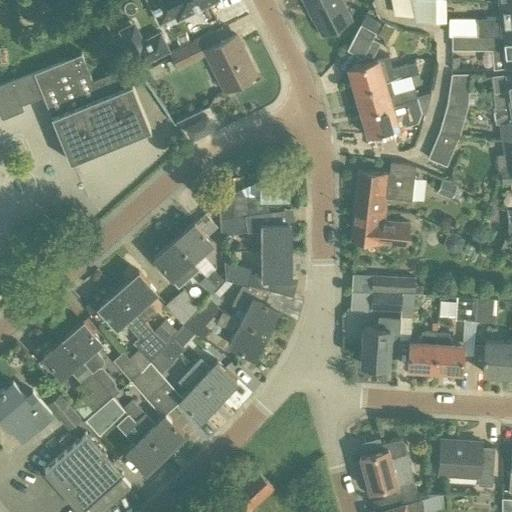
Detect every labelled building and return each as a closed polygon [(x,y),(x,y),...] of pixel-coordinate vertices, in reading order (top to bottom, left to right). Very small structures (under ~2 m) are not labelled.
[(178,20),(214,0),(148,0),(160,22),(175,15),(178,20)] [(351,18),(341,0),(304,0),(309,9),(311,8),(323,32),(351,18)] [(414,21),(435,21),(434,0),(411,0),(412,8),(414,21)] [(496,33),(511,31),(511,0),(498,0),(500,15),(477,17),(449,17),(449,34),(452,34),(481,33),(496,33)] [(388,39),(395,25),(383,20),(377,33),(388,39)] [(372,56),(379,41),(371,37),(375,30),(360,22),(347,47),(362,55),(364,52),(372,56)] [(137,66),(170,50),(160,29),(142,37),(132,42),(124,26),(119,28),(137,66)] [(452,34),(451,48),(491,48),(493,67),(511,64),(511,31),(496,33),(481,33),(452,34)] [(255,73),(235,33),(202,50),(196,38),(169,52),(177,67),(206,53),(223,88),(255,73)] [(81,51),(0,83),(0,111),(43,94),(70,159),(150,127),(124,64),(92,77),(81,51)] [(356,89),(404,75),(403,75),(418,71),(415,60),(392,67),(389,54),(378,57),(349,66),(356,89)] [(492,106),(511,103),(511,71),(505,72),(506,72),(491,74),(493,90),(492,91),(494,106),(492,106)] [(447,99),(467,102),(469,72),(451,72),(447,99)] [(363,111),(416,95),(413,83),(406,85),(404,75),(356,89),(363,111)] [(416,95),(363,111),(370,134),(398,126),(422,119),(431,91),(416,96),(416,95)] [(467,104),(467,102),(447,99),(447,102),(440,126),(460,129),(467,104)] [(503,137),(511,135),(511,103),(492,106),(494,123),(498,122),(500,136),(503,137)] [(191,136),(211,126),(206,115),(185,125),(191,136)] [(459,132),(460,129),(440,126),(439,129),(427,156),(446,164),(459,132)] [(499,168),(501,168),(511,166),(511,135),(503,137),(500,136),(502,152),(497,152),(499,168)] [(354,205),(386,209),(388,193),(411,195),(413,175),(414,164),(408,161),(390,160),(389,171),(358,167),(354,205)] [(511,166),(501,168),(503,181),(511,179),(511,206),(506,208),(508,220),(511,219),(511,166)] [(219,218),(270,210),(270,209),(268,209),(268,198),(288,197),(288,168),(258,168),(258,193),(245,193),(242,186),(231,192),(217,192),(219,218)] [(162,204),(141,225),(162,246),(183,226),(162,204)] [(385,220),(386,209),(354,205),(351,238),(382,241),(406,243),(408,222),(385,220)] [(261,249),(289,249),(289,222),(272,222),(270,210),(219,218),(221,233),(247,229),(261,229),(261,249)] [(191,258),(200,250),(211,240),(193,220),(173,238),(191,258)] [(171,277),(191,258),(173,238),(153,257),(171,277)] [(289,249),(261,249),(261,276),(290,276),(289,249)] [(225,277),(248,282),(251,267),(223,260),(225,276),(225,277)] [(212,267),(205,274),(216,285),(223,278),(212,267)] [(118,287),(136,307),(140,312),(146,306),(142,302),(155,290),(137,270),(118,287)] [(371,289),(414,291),(414,276),(372,273),(371,289)] [(210,292),(216,285),(205,274),(198,281),(210,292)] [(243,308),(238,317),(264,330),(278,300),(265,294),(268,287),(248,282),(247,284),(240,283),(230,302),(243,308)] [(190,315),(199,305),(183,286),(173,295),(190,315)] [(133,340),(139,346),(153,330),(138,313),(140,312),(136,307),(118,287),(97,305),(115,325),(123,318),(139,335),(133,340)] [(400,309),(401,291),(371,289),(369,307),(400,309)] [(216,305),(223,298),(218,294),(214,290),(211,293),(208,296),(216,305)] [(414,292),(401,291),(400,309),(400,314),(412,315),(414,292)] [(474,319),(475,294),(456,293),(455,318),(463,318),(462,342),(448,341),(449,330),(436,330),(434,367),(460,368),(461,352),(473,353),(475,319),(474,319)] [(474,319),(475,319),(494,320),(496,296),(475,294),(474,319)] [(183,323),(190,315),(173,295),(164,302),(182,323),(182,322),(183,323)] [(222,309),(217,317),(216,321),(228,327),(234,315),(222,309)] [(191,314),(190,315),(183,323),(195,331),(202,337),(209,327),(209,326),(191,314)] [(398,342),(399,316),(377,314),(377,326),(363,325),(361,362),(387,364),(388,342),(398,342)] [(177,329),(177,328),(165,317),(153,330),(165,342),(177,329)] [(251,355),(264,330),(238,317),(226,342),(251,355)] [(80,357),(100,340),(82,319),(61,336),(80,357)] [(195,331),(183,323),(182,322),(182,323),(177,328),(177,329),(165,342),(177,353),(185,346),(183,344),(195,331)] [(434,367),(436,330),(421,329),(420,339),(408,338),(406,365),(434,367)] [(139,346),(151,357),(165,342),(153,330),(139,346)] [(90,368),(80,357),(61,336),(41,354),(59,375),(69,367),(88,390),(82,396),(89,405),(80,412),(84,416),(112,393),(90,369),(90,368)] [(508,372),(510,338),(483,337),(482,370),(508,372)] [(161,371),(177,353),(165,342),(151,357),(140,369),(156,387),(166,378),(161,371)] [(130,378),(140,369),(123,349),(112,358),(130,378)] [(22,356),(21,373),(42,397),(55,386),(26,353),(22,356)] [(196,376),(217,397),(235,378),(216,359),(210,365),(200,355),(188,367),(191,371),(196,376)] [(90,369),(112,393),(113,394),(119,388),(114,383),(116,381),(99,361),(90,368),(90,369)] [(198,417),(217,397),(196,376),(191,371),(188,367),(177,379),(187,389),(179,398),(198,417)] [(156,387),(140,369),(130,378),(146,396),(156,387)] [(32,403),(11,380),(0,389),(0,416),(8,426),(26,410),(35,420),(48,407),(39,397),(32,403)] [(54,411),(66,401),(58,392),(46,402),(54,411)] [(113,394),(112,393),(84,416),(100,436),(120,418),(127,426),(135,420),(135,419),(122,405),(113,394)] [(144,430),(163,450),(183,432),(164,412),(153,421),(132,397),(122,405),(135,419),(135,420),(144,430)] [(66,401),(54,411),(68,427),(80,416),(66,401)] [(144,469),(163,450),(144,430),(125,449),(144,469)] [(85,511),(94,511),(129,483),(84,431),(44,466),(85,511)] [(391,494),(416,487),(402,436),(381,442),(383,448),(360,454),(369,489),(384,485),(387,494),(391,493),(391,494)] [(492,483),(494,445),(481,444),(481,439),(441,437),(439,471),(478,474),(477,482),(492,483)] [(246,511),(274,486),(257,468),(222,500),(208,511),(246,511)] [(416,487),(391,494),(395,505),(370,511),(419,511),(421,508),(422,502),(420,497),(419,497),(416,487)] [(427,492),(428,510),(452,509),(451,491),(427,492)] [(511,511),(511,497),(501,496),(501,511),(511,511)]
